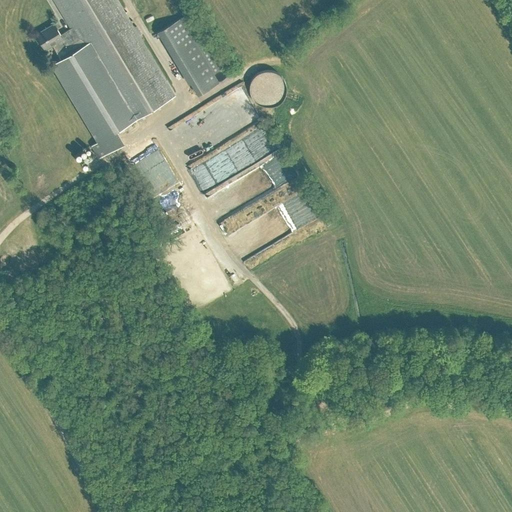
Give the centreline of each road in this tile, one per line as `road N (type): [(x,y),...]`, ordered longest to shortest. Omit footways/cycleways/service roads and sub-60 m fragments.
road 1 (track): [(0,328),(103,511)]
road 2 (track): [(119,149),(0,238)]
